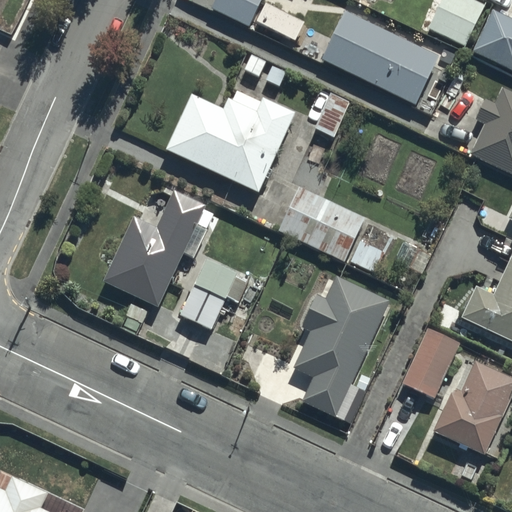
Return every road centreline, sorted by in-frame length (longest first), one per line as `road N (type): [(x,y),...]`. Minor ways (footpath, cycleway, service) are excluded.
road 1 (residential): [(0,346),(349,511)]
road 2 (residential): [(0,231),(101,0)]
